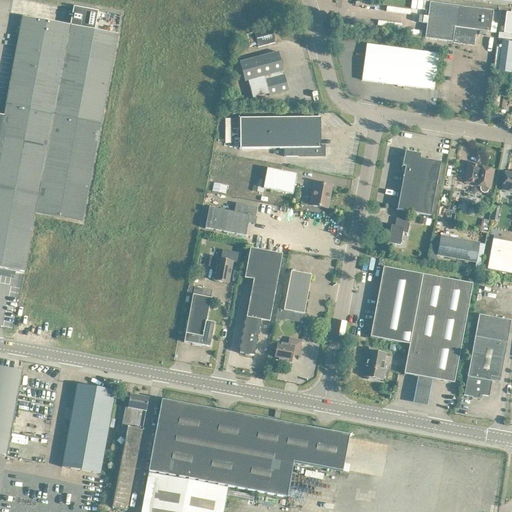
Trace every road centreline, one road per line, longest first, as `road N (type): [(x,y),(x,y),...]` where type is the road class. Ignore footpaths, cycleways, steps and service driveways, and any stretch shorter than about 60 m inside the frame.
road 1 (tertiary): [(323,406),(0,346)]
road 2 (unclassified): [(323,406),(382,109)]
road 3 (tertiary): [(511,442),(323,406)]
road 4 (unclassified): [(382,109),(346,96),(330,73),(311,0)]
road 5 (unclassified): [(511,129),(382,109)]
